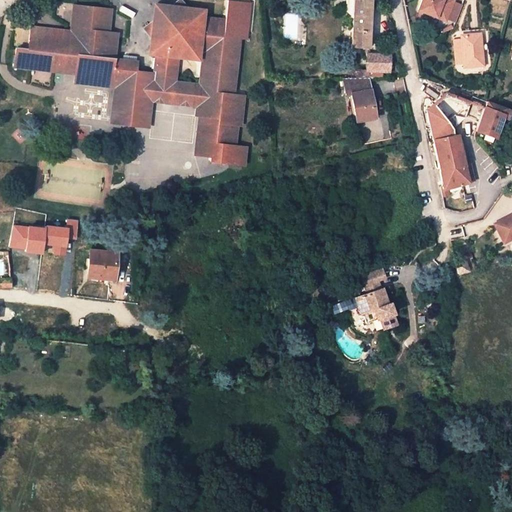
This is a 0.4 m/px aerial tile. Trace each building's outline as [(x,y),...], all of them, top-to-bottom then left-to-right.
[(353,0),(351,46),(368,46),(370,0),(353,0)] [(420,0),(416,10),(444,22),(445,18),(452,2),(453,1),(450,0),(420,0)] [(134,89),(115,87),(111,124),(148,128),(151,103),(194,108),(193,116),(197,117),(193,155),(211,157),(210,161),(246,165),(248,146),(237,145),(239,126),(243,127),(246,94),(236,93),(242,38),(247,39),(251,4),(229,2),(227,18),(206,16),(207,8),(154,2),(148,55),(154,56),(152,72),(136,70),(134,89)] [(452,2),(445,18),(455,22),(461,5),(452,2)] [(15,68),(63,73),(64,68),(76,69),(75,74),(74,83),(115,87),(134,89),(136,70),(137,61),(114,58),(117,33),(108,31),(111,8),(74,4),(71,27),(74,27),(73,35),(49,32),(50,27),(31,26),(28,49),(16,48),(15,68)] [(451,25),(442,30),(443,33),(453,28),(451,25)] [(462,66),(482,65),(479,34),(460,35),(460,39),(462,65),(462,66)] [(460,39),(453,40),(455,65),(462,65),(460,39)] [(390,54),(367,54),(366,68),(366,72),(383,73),(389,73),(390,54)] [(366,68),(356,68),(356,78),(368,78),(383,77),(383,73),(366,72),(366,68)] [(368,78),(356,78),(342,79),(344,94),(350,94),(370,90),(368,78)] [(350,94),(355,121),(376,118),(370,90),(350,94)] [(475,181),(471,164),(464,165),(458,134),(453,135),(452,128),(476,131),(497,138),(500,129),(506,131),(511,114),(511,109),(488,101),(487,101),(485,108),(447,94),(435,104),(427,112),(443,189),(475,181)] [(12,235),(67,241),(69,220),(23,215),(24,209),(15,208),(12,235)] [(511,215),(493,228),(504,245),(511,239),(511,215)] [(113,251),(89,249),(89,258),(84,258),(83,267),(88,268),(88,277),(112,278),(113,251)] [(456,266),(458,276),(468,273),(466,263),(456,266)] [(377,268),(360,275),(362,283),(370,280),(376,278),(380,277),(377,268)] [(0,287),(12,287),(11,278),(0,278),(0,287)] [(376,278),(370,280),(374,289),(380,287),(376,278)] [(374,289),(352,297),(359,316),(367,313),(370,321),(378,318),(382,329),(395,324),(387,302),(385,302),(380,287),(374,289)]
